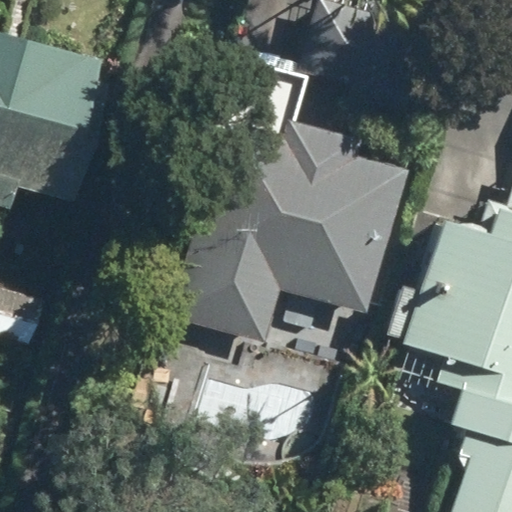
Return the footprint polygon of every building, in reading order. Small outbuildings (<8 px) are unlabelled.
[(419,28),(306,0),(304,0),(287,70),(342,84),(338,100),(396,115),(419,28)] [(87,60),(0,37),(0,194),(1,190),(72,209),(101,101),(78,95),(87,60)] [(511,511),(511,48),(473,38),(404,289),(385,284),(371,338),(396,345),(389,375),(445,390),(436,425),(454,430),(446,455),(452,471),(441,511),(511,511)] [(357,314),(394,169),(340,156),(345,136),(268,116),(263,136),(207,122),(156,318),(254,343),(267,291),(357,314)] [(37,298),(0,288),(0,342),(23,349),(37,298)]
